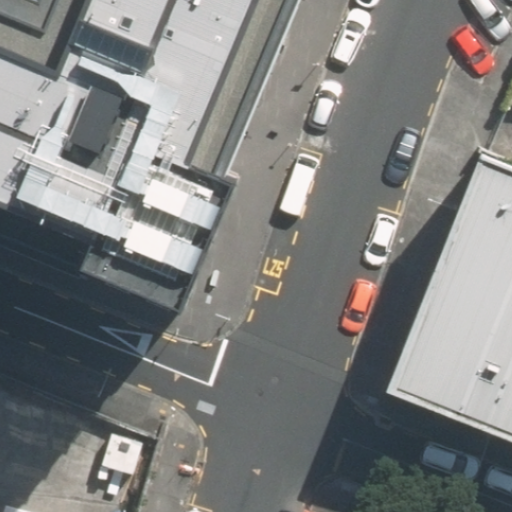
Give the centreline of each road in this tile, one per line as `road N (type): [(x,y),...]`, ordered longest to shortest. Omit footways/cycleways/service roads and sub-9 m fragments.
road 1 (residential): [(280,410),(430,0)]
road 2 (residential): [(280,410),(0,298)]
road 3 (residential): [(511,502),(280,410)]
